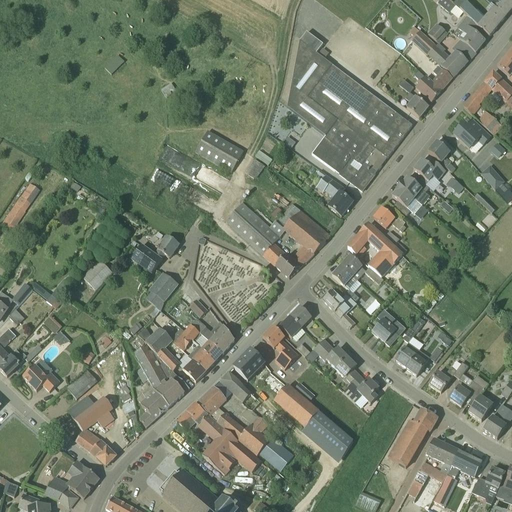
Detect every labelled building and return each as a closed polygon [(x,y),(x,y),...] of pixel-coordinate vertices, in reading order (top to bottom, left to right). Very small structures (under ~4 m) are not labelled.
[(449,14),(455,7),(452,5),(446,0),(440,0),(437,4),(449,14)] [(477,28),(478,29),(489,38),(506,18),(493,8),(484,19),(483,20),(467,3),(468,1),(466,0),(456,0),(452,5),(455,7),(466,18),(477,28)] [(483,0),(493,8),(506,18),(511,10),(511,1),(510,0),(483,0)] [(484,44),(473,35),(478,29),(477,28),(466,18),(456,30),(452,36),(460,42),(476,55),(484,44)] [(428,35),(438,45),(439,45),(447,36),(445,33),(437,26),(434,28),(428,35)] [(435,47),(414,28),(409,34),(415,38),(411,42),(427,56),(435,47)] [(306,33),(299,42),(317,56),(324,47),(306,33)] [(286,108),(325,137),(324,139),(356,163),(370,146),(388,160),(411,127),(317,56),(299,42),(286,108)] [(444,54),(446,52),(437,45),(435,47),(427,56),(440,68),(453,80),(476,55),(460,42),(452,52),(454,54),(449,59),(444,54)] [(111,76),(124,63),(117,56),(105,69),(111,76)] [(511,66),(504,60),(497,69),(511,81),(511,66)] [(432,83),(426,78),(416,90),(431,104),(452,80),(437,67),(432,72),(438,77),(432,83)] [(424,78),(418,73),(414,77),(420,83),(424,78)] [(511,90),(493,74),(463,110),(472,118),(481,108),(479,106),(490,93),(511,111),(511,90)] [(399,87),(409,95),(410,94),(414,90),(403,81),(399,87)] [(171,84),(160,91),(166,99),(176,93),(171,84)] [(428,109),(410,94),(409,95),(405,100),(410,104),(406,110),(419,120),(428,109)] [(487,114),(479,123),(494,137),(502,128),(487,114)] [(477,143),(483,148),(490,140),(473,123),(467,128),(464,125),(453,137),(469,152),(477,143)] [(194,156),(231,177),(244,155),(207,133),(194,156)] [(362,194),(374,178),(324,139),(312,155),(362,194)] [(291,151),(294,146),(286,140),(283,145),(291,151)] [(450,155),(436,143),(427,154),(441,165),(445,161),(450,155)] [(495,155),(501,148),(497,145),(491,151),(495,155)] [(370,146),(356,163),(374,178),(388,160),(370,146)] [(254,158),(268,165),(271,160),(257,152),(254,158)] [(164,165),(222,190),(226,180),(168,156),(164,165)] [(265,168),(254,161),(245,174),(255,181),(265,168)] [(429,169),(421,162),(413,171),(422,179),(420,182),(421,182),(425,186),(432,178),(438,183),(445,173),(434,164),(429,169)] [(480,176),(494,192),(503,184),(489,168),(480,176)] [(345,191),(320,173),(317,177),(323,181),(316,191),(323,196),(324,195),(333,200),(327,208),(341,219),(353,204),(341,195),(345,191)] [(399,189),(416,203),(423,208),(431,199),(426,195),(429,191),(430,190),(425,186),(421,182),(420,184),(416,188),(407,179),(399,189)] [(464,190),(451,180),(446,186),(459,196),(464,190)] [(2,224),(13,233),(31,206),(30,205),(39,192),(29,186),(21,198),(20,198),(2,224)] [(416,203),(399,189),(390,200),(397,206),(394,209),(406,220),(410,215),(408,213),(416,203)] [(492,216),(496,211),(498,209),(480,192),(478,194),(474,199),(492,216)] [(263,258),(264,257),(274,245),(284,233),(275,224),(274,223),(269,229),(243,204),(225,223),(263,258)] [(292,206),(275,224),(284,233),(305,251),(313,257),(330,238),(300,213),(292,206)] [(381,210),(373,220),(386,231),(391,225),(401,234),(405,229),(403,227),(405,224),(398,219),(396,222),(381,210)] [(367,268),(369,269),(378,278),(382,281),(394,267),(393,266),(402,257),(383,240),(368,226),(347,250),(356,258),(368,244),(379,255),(367,268)] [(389,233),(383,240),(402,257),(407,251),(397,243),(399,242),(389,233)] [(157,249),(153,255),(162,261),(165,257),(170,260),(180,247),(166,237),(159,247),(160,247),(158,250),(157,249)] [(475,242),(471,238),(466,242),(471,247),(475,242)] [(206,241),(202,240),(199,241),(198,248),(203,249),(206,241)] [(293,263),(286,257),(274,245),(264,257),(288,281),(300,270),(313,257),(305,251),(293,263)] [(162,261),(153,255),(141,246),(130,262),(151,276),(162,261)] [(458,257),(454,252),(451,252),(447,256),(453,262),(458,257)] [(365,274),(374,283),(378,278),(369,269),(366,272),(350,257),(340,267),(352,278),(357,283),(365,274)] [(95,292),(113,274),(99,261),(82,278),(95,292)] [(332,277),(343,288),(352,278),(340,267),(332,277)] [(149,292),(152,295),(157,299),(170,282),(162,275),(149,292)] [(170,282),(157,299),(165,305),(178,288),(170,282)] [(25,286),(13,302),(15,304),(14,305),(19,308),(33,292),(25,286)] [(51,297),(38,286),(34,292),(47,302),(51,297)] [(330,291),(320,300),(350,330),(355,325),(346,316),(350,311),(345,306),(350,300),(346,296),(341,302),(330,291)] [(349,291),(345,295),(346,296),(350,300),(354,304),(359,299),(349,291)] [(0,325),(14,305),(15,304),(13,302),(1,294),(0,295),(0,325)] [(57,301),(52,307),(53,309),(56,311),(66,299),(66,298),(62,294),(56,301),(57,301)] [(52,307),(57,301),(56,301),(51,297),(47,303),(52,307)] [(189,309),(199,319),(205,313),(196,303),(189,309)] [(370,308),(366,312),(371,317),(375,312),(370,308)] [(299,309),(289,319),(301,331),(311,321),(299,309)] [(17,327),(24,320),(15,311),(8,318),(17,327)] [(301,331),(289,319),(280,329),(292,340),(301,331)] [(422,328),(425,323),(420,320),(416,324),(422,328)] [(197,321),(191,327),(200,335),(201,336),(209,343),(208,344),(222,355),(233,343),(219,324),(210,333),(205,329),(206,329),(197,321)] [(383,322),(372,334),(389,349),(405,330),(400,326),(395,331),(383,322)] [(136,326),(129,332),(133,337),(140,331),(136,326)] [(193,343),(200,335),(191,327),(185,334),(183,336),(192,343),(193,344),(193,343)] [(284,372),(292,364),(298,358),(298,357),(282,343),(285,340),(273,329),(262,340),(274,351),(275,350),(281,355),(274,363),(284,372)] [(172,374),(173,374),(179,367),(164,351),(172,343),(159,330),(145,344),(147,347),(157,357),(172,374)] [(0,338),(0,367),(11,357),(13,355),(8,350),(7,351),(5,348),(15,338),(8,331),(0,338)] [(408,345),(415,335),(410,331),(403,341),(408,345)] [(192,343),(183,336),(175,345),(183,353),(188,348),(192,343)] [(201,336),(194,345),(197,348),(201,351),(200,353),(214,365),(222,355),(208,344),(209,343),(201,336)] [(106,339),(101,344),(106,349),(112,343),(110,342),(112,340),(109,337),(107,339),(106,339)] [(448,348),(452,343),(445,338),(442,342),(442,343),(448,348)] [(313,352),(318,357),(328,346),(324,342),(313,352)] [(301,345),(296,351),(305,359),(310,355),(301,345)] [(419,352),(408,345),(395,363),(405,371),(419,352)] [(335,353),(328,346),(318,357),(325,364),(326,362),(335,371),(347,359),(338,350),(335,353)] [(11,357),(0,367),(0,371),(7,378),(25,361),(28,364),(41,351),(38,347),(26,358),(20,352),(13,359),(11,357)] [(179,378),(173,383),(172,382),(171,382),(157,357),(147,347),(133,355),(141,369),(148,382),(151,387),(154,393),(169,409),(189,390),(179,378)] [(214,365),(200,353),(201,351),(197,348),(192,354),(196,357),(191,362),(192,363),(205,374),(214,365)] [(429,360),(434,363),(442,353),(436,349),(429,360)] [(95,357),(88,352),(82,361),(88,366),(95,357)] [(234,369),(233,370),(233,371),(234,371),(247,383),(254,376),(262,383),(270,375),(271,374),(264,366),(250,352),(250,353),(234,369)] [(416,379),(429,360),(419,352),(405,371),(416,379)] [(356,368),(347,359),(335,371),(343,380),(342,381),(349,388),(360,377),(353,371),(356,368)] [(192,363),(188,367),(183,372),(195,384),(205,374),(192,363)] [(440,395),(453,377),(459,381),(461,377),(467,368),(462,364),(456,373),(450,369),(444,378),(439,374),(429,387),(440,395)] [(48,381),(35,367),(22,379),(36,393),(43,387),(49,394),(60,384),(52,377),(48,381)] [(148,382),(141,369),(136,372),(142,385),(148,382)] [(66,389),(76,401),(97,383),(94,380),(90,375),(87,371),(66,389)] [(228,376),(219,384),(232,395),(242,405),(250,396),(229,376),(229,375),(228,375),(228,376)] [(286,388),(270,375),(262,383),(279,397),(274,403),(274,404),(274,403),(305,430),(319,414),(287,387),(286,388)] [(360,377),(349,388),(343,394),(354,406),(361,398),(370,407),(378,399),(374,395),(379,391),(369,381),(366,384),(360,377)] [(468,399),(475,404),(479,398),(488,386),(476,377),(472,384),(461,377),(459,381),(462,383),(449,401),(461,409),(468,399)] [(196,406),(206,414),(225,431),(256,459),(258,457),(270,443),(261,435),(268,427),(247,411),(240,419),(251,429),(246,436),(225,418),(217,411),(226,403),(226,402),(232,395),(219,384),(218,383),(196,406)] [(501,395),(507,400),(511,393),(511,383),(510,383),(501,395)] [(315,398),(299,385),(293,392),(309,404),(315,398)] [(129,394),(125,387),(116,392),(120,399),(121,399),(124,403),(131,399),(128,395),(129,394)] [(145,430),(169,409),(154,393),(151,387),(137,400),(141,405),(139,406),(146,414),(139,420),(140,421),(139,422),(139,423),(145,430)] [(260,405),(250,396),(242,405),(247,411),(268,427),(274,419),(266,413),(263,416),(255,410),(260,405)] [(87,431),(88,432),(98,423),(102,429),(112,422),(106,415),(112,411),(103,399),(94,406),(87,397),(67,412),(83,435),(87,431)] [(479,398),(475,404),(468,414),(481,423),(492,407),(479,398)] [(204,415),(194,406),(177,424),(184,430),(187,434),(196,424),(216,442),(224,432),(204,415)] [(494,418),(492,417),(483,432),(497,441),(506,427),(507,428),(511,420),(511,413),(502,407),(494,418)] [(413,424),(408,421),(386,459),(405,470),(427,433),(429,435),(438,421),(421,411),(413,424)] [(319,415),(300,437),(336,468),(352,443),(319,415)] [(97,460),(106,468),(116,459),(107,449),(108,448),(101,442),(88,432),(87,431),(83,435),(75,443),(90,454),(97,460)] [(261,463),(256,459),(225,431),(224,432),(216,442),(203,457),(224,476),(237,461),(251,473),(261,463)] [(280,475),(294,457),(273,440),(270,443),(258,457),(280,475)] [(443,466),(440,473),(447,477),(458,454),(458,453),(433,441),(425,457),(443,466)] [(462,473),(474,479),(474,480),(482,465),(458,454),(447,477),(437,497),(442,501),(446,497),(454,481),(457,482),(462,473)] [(54,478),(44,495),(59,502),(67,491),(69,489),(83,501),(99,481),(75,462),(66,473),(71,477),(66,483),(54,478)] [(447,477),(440,473),(424,464),(407,495),(415,500),(413,503),(428,511),(429,511),(437,497),(447,477)] [(511,506),(511,494),(511,493),(511,467),(510,466),(505,482),(502,481),(496,495),(497,496),(496,498),(505,501),(504,504),(511,506)] [(472,495),(485,501),(489,493),(496,495),(502,481),(505,475),(492,469),(486,483),(479,480),(472,495)] [(239,511),(236,510),(238,509),(226,499),(226,498),(220,505),(183,475),(182,474),(181,475),(178,473),(177,475),(174,472),(159,490),(162,492),(161,494),(163,496),(162,497),(179,511),(239,511)] [(15,500),(18,488),(11,485),(6,482),(3,495),(15,500)] [(69,510),(77,500),(67,491),(59,502),(69,510)] [(49,511),(49,506),(40,507),(40,501),(23,495),(18,510),(23,511),(49,511)] [(360,495),(355,506),(367,511),(375,511),(380,503),(360,495)] [(107,511),(137,511),(112,498),(106,511),(107,511)] [(253,511),(269,511),(271,510),(260,503),(253,511)]
